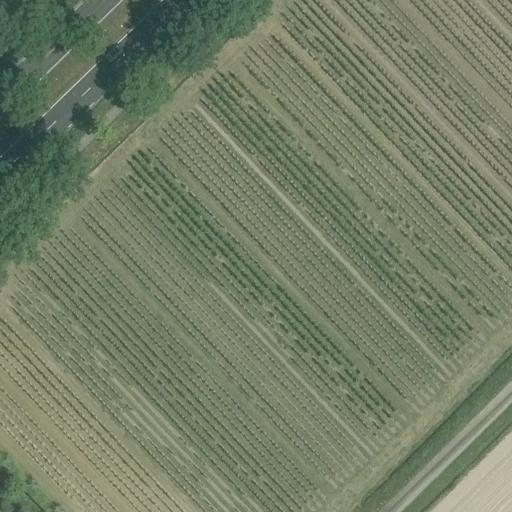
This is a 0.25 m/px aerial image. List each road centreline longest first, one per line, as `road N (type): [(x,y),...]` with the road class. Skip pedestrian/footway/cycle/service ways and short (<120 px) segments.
road 1 (primary): [(0,179),(184,0)]
road 2 (unclassified): [(389,511),(511,391)]
road 3 (primary): [(109,0),(0,106)]
